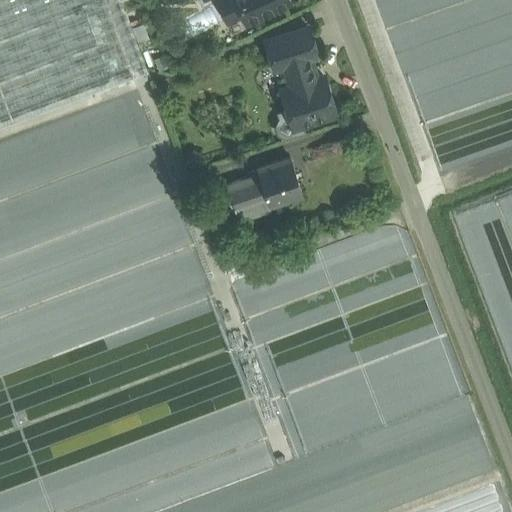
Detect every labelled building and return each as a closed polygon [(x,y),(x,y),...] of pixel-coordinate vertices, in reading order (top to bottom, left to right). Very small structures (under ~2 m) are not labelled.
[(0,0),(0,125),(148,70),(121,0),(0,0)] [(218,0),(228,20),(243,13),(247,22),(290,2),(289,0),(218,0)] [(308,27),(267,40),(275,67),(285,64),(309,57),(317,54),(308,27)] [(309,57),(285,64),(292,85),(282,89),(288,108),(277,111),(279,117),(275,125),(278,134),(286,138),(306,132),(303,124),(336,113),(324,75),(316,78),(309,57)] [(291,157),(258,167),(260,173),(229,183),(240,216),(274,204),(303,195),(291,157)] [(209,167),(187,174),(190,185),(213,178),(209,167)]
